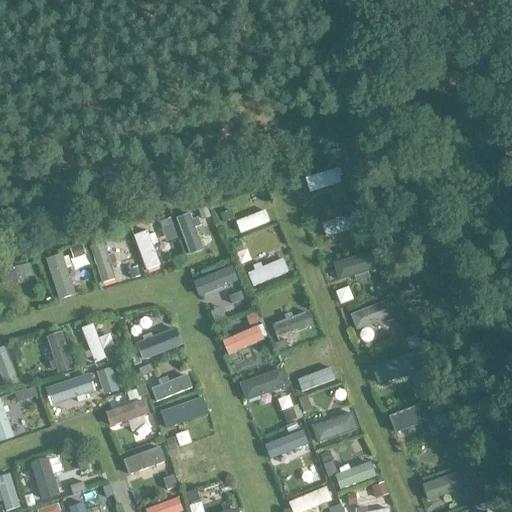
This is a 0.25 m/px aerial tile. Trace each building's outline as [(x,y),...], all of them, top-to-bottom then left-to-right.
[(306,178),(310,193),(345,182),(341,168),(306,178)] [(236,222),(240,234),(270,222),(265,211),(236,222)] [(357,212),(322,224),(327,238),(362,226),(357,212)] [(204,251),(190,213),(176,219),(190,256),(204,251)] [(118,230),(104,234),(108,248),(122,244),(118,230)] [(160,266),(147,231),(134,236),(146,271),(160,266)] [(102,285),(116,280),(103,243),(90,247),(102,285)] [(339,282),(384,268),(379,251),(334,264),(339,282)] [(46,259),(60,300),(76,295),(63,254),(46,259)] [(289,273),(283,260),(248,274),(253,287),(289,273)] [(0,274),(3,284),(33,277),(30,264),(0,271),(0,274)] [(233,266),(194,282),(200,297),(239,281),(233,266)] [(395,298),(351,315),(358,331),(401,314),(395,298)] [(273,325),(279,340),(314,327),(308,313),(273,325)] [(93,325),(81,330),(94,364),(106,359),(93,325)] [(259,326),(223,341),(230,356),(266,340),(259,326)] [(180,345),(175,332),(139,346),(145,359),(180,345)] [(47,338),(59,375),(75,370),(63,333),(47,338)] [(21,383),(7,347),(0,349),(0,370),(7,389),(21,383)] [(376,373),(382,387),(424,370),(419,356),(376,373)] [(247,402),(290,387),(283,369),(240,384),(247,402)] [(88,375),(47,389),(52,405),(93,391),(88,375)] [(188,375),(152,389),(157,403),(193,389),(188,375)] [(325,393),(337,389),(331,375),(320,379),(325,393)] [(431,416),(441,412),(428,385),(374,410),(379,420),(423,399),(431,416)] [(106,413),(111,428),(148,415),(143,401),(106,413)] [(354,413),(313,427),(319,445),(360,430),(354,413)] [(213,435),(208,421),(166,434),(170,448),(213,435)] [(444,425),(406,434),(409,446),(447,437),(444,425)] [(304,430),(266,445),(271,457),(309,442),(304,430)] [(416,449),(420,460),(456,446),(452,435),(416,449)] [(173,454),(177,467),(209,458),(205,445),(173,454)] [(166,463),(161,447),(124,461),(129,476),(166,463)] [(215,458),(183,468),(186,479),(218,469),(215,458)] [(59,496),(48,459),(32,464),(43,501),(59,496)] [(378,477),(372,463),(336,476),(341,491),(378,477)] [(424,486),(430,503),(470,488),(464,471),(424,486)] [(0,477),(0,493),(5,511),(7,511),(21,508),(10,474),(0,477)] [(327,488),(289,504),(292,511),(306,511),(333,501),(327,488)] [(145,511),(179,511),(184,510),(179,498),(145,511)] [(92,511),(88,499),(75,504),(77,511),(92,511)]
